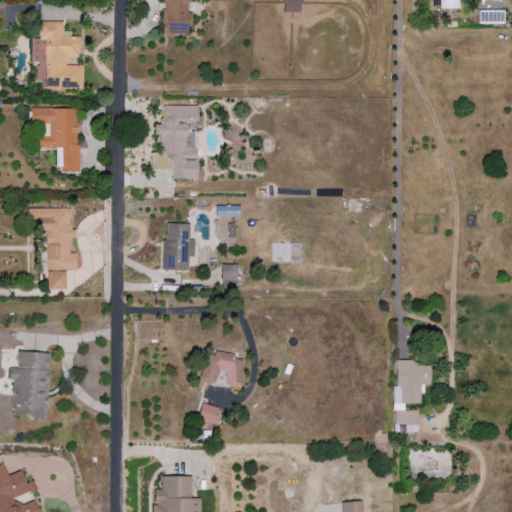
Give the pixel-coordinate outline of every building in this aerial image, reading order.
[(83,90),(83,66),(67,66),(67,57),(80,58),(81,38),(71,37),(71,32),(64,32),(64,22),(41,22),(40,40),(31,39),(30,63),(37,64),(37,81),(46,81),(45,89),(83,90)] [(79,109),(32,109),(32,124),(50,124),(50,137),(39,137),(39,149),(56,149),(56,170),(79,170),(79,109)] [(417,425),(417,411),(404,411),(404,405),(420,405),(420,385),(429,385),(429,363),(394,363),(394,425),(417,425)] [(0,466),(0,511),(39,511),(35,500),(23,505),(20,498),(37,492),(34,482),(27,484),(22,471),(9,476),(4,465),(0,466)] [(201,511),(201,500),(192,499),(192,478),(162,477),(162,491),(154,491),(154,511),(201,511)]
